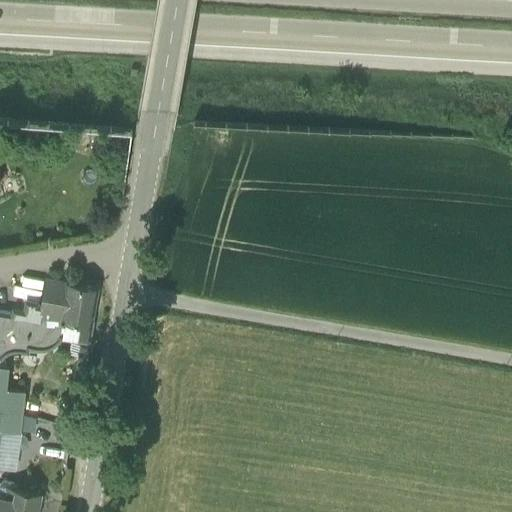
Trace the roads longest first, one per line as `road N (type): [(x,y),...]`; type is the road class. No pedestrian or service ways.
road 1 (motorway): [(0,29),(511,58)]
road 2 (unclassified): [(511,359),(124,293)]
road 3 (tertiary): [(130,256),(178,0)]
road 4 (tertiary): [(86,511),(124,293)]
road 5 (motorway): [(511,11),(314,0)]
road 6 (residential): [(130,256),(0,271)]
